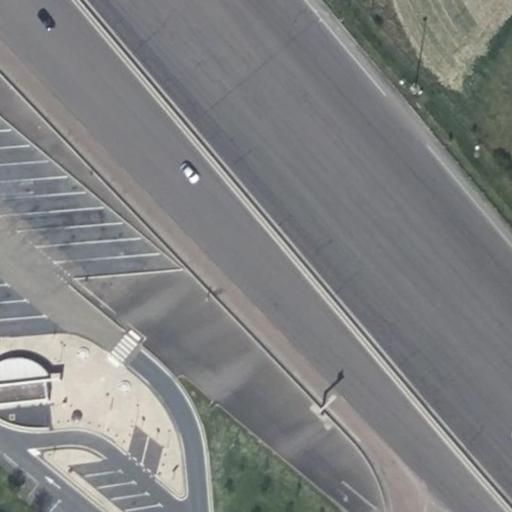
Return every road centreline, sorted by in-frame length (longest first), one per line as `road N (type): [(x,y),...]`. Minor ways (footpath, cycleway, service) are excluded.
road 1 (motorway): [(4,0),(477,511)]
road 2 (motorway): [(511,365),(199,0)]
